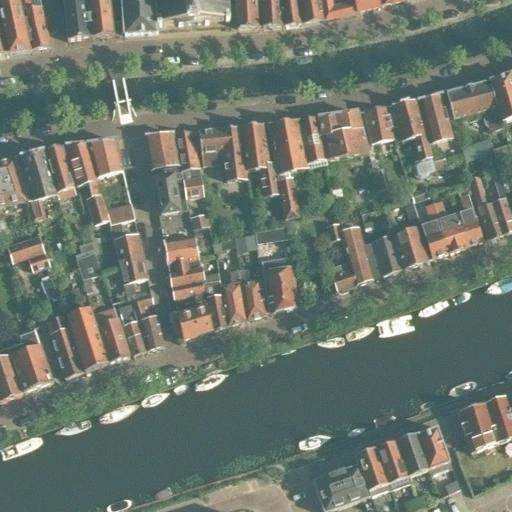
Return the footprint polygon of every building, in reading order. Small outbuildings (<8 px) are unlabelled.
[(0,0),(0,20),(7,52),(7,53),(29,49),(18,0),(0,0)] [(18,0),(29,49),(48,46),(48,45),(40,5),(38,0),(18,0)] [(84,0),(60,0),(66,40),(89,37),(84,0)] [(108,0),(84,0),(89,37),(112,34),(108,0)] [(152,0),(119,0),(122,34),(156,32),(156,31),(155,25),(154,25),(152,0)] [(152,0),(154,25),(155,25),(160,25),(160,24),(186,21),(195,21),(222,19),(223,20),(228,20),(226,0),(152,0)] [(255,0),(232,0),(234,25),(234,27),(257,26),(255,0)] [(257,0),(260,25),(281,24),(278,0),(257,0)] [(278,0),(281,24),(282,24),(301,22),(297,0),(278,0)] [(297,0),(301,22),(322,18),(318,0),(297,0)] [(351,0),(355,12),(400,0),(351,0)] [(511,86),(507,73),(486,80),(500,122),(511,117),(511,86)] [(459,87),(456,88),(464,115),(483,110),(488,131),(501,127),(500,122),(486,80),(459,87)] [(456,88),(444,91),(451,119),(464,115),(456,88)] [(440,92),(415,98),(431,161),(437,159),(442,157),(442,156),(437,140),(451,136),(440,94),(440,92)] [(389,105),(385,106),(391,127),(394,126),(398,140),(411,137),(417,159),(413,160),(410,165),(413,176),(418,178),(425,176),(428,172),(434,170),(433,168),(445,165),(444,164),(442,157),(437,159),(431,161),(415,98),(407,100),(388,104),(389,105)] [(385,106),(363,111),(370,143),(394,138),(391,127),(385,106)] [(355,110),(315,116),(324,159),(367,153),(361,128),(360,128),(355,111),(355,110)] [(315,116),(296,119),(305,163),(307,163),(324,159),(315,116)] [(296,119),(266,124),(275,174),(308,167),(307,163),(305,163),(296,119)] [(261,123),(239,126),(245,170),(256,169),(261,197),(266,196),(278,194),(275,179),(275,180),(272,161),(267,162),(261,123)] [(195,130),(192,130),(195,148),(198,147),(200,166),(222,164),(224,181),(245,179),(244,170),(245,170),(239,126),(218,128),(195,130)] [(192,130),(173,132),(179,164),(186,198),(191,197),(202,195),(198,167),(195,148),(192,130)] [(169,132),(143,135),(149,169),(156,168),(179,164),(173,132),(169,132)] [(113,139),(86,142),(95,177),(121,170),(113,139)] [(483,140),(472,144),(475,154),(486,150),(483,140)] [(86,142),(64,145),(76,186),(86,183),(89,196),(83,197),(92,225),(106,220),(95,177),(86,142)] [(507,142),(491,148),(495,160),(511,154),(507,142)] [(469,145),(460,148),(460,150),(463,158),(463,160),(473,157),(476,156),(475,154),(472,144),(469,145)] [(59,145),(42,148),(56,194),(57,198),(74,192),(72,185),(59,145)] [(42,148),(13,156),(28,200),(27,200),(32,219),(43,217),(38,198),(56,194),(42,148)] [(456,151),(442,156),(442,157),(444,164),(459,159),(463,158),(460,150),(456,151)] [(0,158),(0,205),(10,204),(24,200),(25,201),(27,200),(28,200),(13,156),(12,156),(0,158)] [(157,175),(152,176),(158,212),(159,213),(180,210),(186,208),(184,198),(186,198),(179,164),(156,168),(157,175)] [(495,165),(488,167),(498,198),(489,201),(501,235),(511,230),(511,216),(506,198),(495,165)] [(376,168),(371,169),(372,171),(377,190),(386,187),(380,167),(376,168)] [(477,175),(468,178),(470,185),(468,186),(486,239),(500,235),(501,235),(489,201),(484,202),(477,175)] [(289,177),(275,179),(278,194),(282,219),(297,217),(289,177)] [(423,186),(408,191),(411,198),(412,202),(417,200),(427,197),(423,186)] [(456,212),(453,213),(464,247),(481,241),(463,187),(455,190),(457,196),(461,210),(456,212)] [(387,197),(384,188),(377,190),(379,199),(387,197)] [(437,194),(430,196),(432,202),(449,252),(464,247),(453,213),(445,215),(440,200),(439,200),(437,194)] [(411,198),(402,201),(409,224),(418,220),(414,208),(412,202),(411,198)] [(427,221),(419,224),(430,258),(449,252),(432,202),(423,205),(427,221)] [(116,206),(104,208),(108,224),(120,222),(133,219),(130,203),(116,206)] [(205,212),(188,216),(190,227),(190,229),(208,225),(205,212)] [(120,222),(108,224),(111,238),(115,257),(140,251),(135,232),(123,235),(120,222)] [(330,278),(323,280),(328,293),(335,291),(335,292),(337,292),(340,292),(347,290),(349,287),(371,279),(361,244),(357,226),(339,229),(337,222),(324,225),(328,241),(340,239),(345,261),(330,267),(332,273),(329,274),(330,278)] [(371,224),(363,227),(365,237),(374,234),(371,224)] [(284,226),(253,231),(253,232),(253,233),(254,243),(255,243),(286,238),(284,226)] [(415,226),(390,234),(400,269),(426,260),(415,226)] [(190,227),(180,228),(181,238),(191,236),(190,229),(190,227)] [(38,233),(22,239),(28,257),(43,251),(38,233)] [(253,233),(232,237),(234,246),(235,252),(255,248),(254,243),(253,233)] [(367,242),(361,244),(371,279),(381,275),(400,269),(390,234),(390,233),(375,239),(369,240),(370,241),(367,242)] [(172,239),(162,241),(166,269),(169,286),(200,279),(202,287),(217,284),(218,284),(217,271),(210,273),(202,274),(200,266),(199,266),(198,259),(193,235),(191,236),(181,238),(172,239)] [(22,239),(6,245),(10,263),(26,258),(26,257),(28,257),(22,239)] [(79,252),(73,254),(74,257),(93,250),(90,240),(77,244),(79,252)] [(28,257),(26,257),(26,258),(31,272),(49,266),(43,251),(28,257)] [(93,251),(74,258),(80,278),(89,276),(99,274),(93,251)] [(140,251),(115,257),(121,284),(124,298),(125,298),(133,295),(130,282),(146,278),(140,251)] [(289,256),(259,261),(261,270),(267,312),(296,304),(290,265),(291,265),(289,256)] [(245,268),(237,270),(243,320),(263,314),(259,278),(247,280),(245,268)] [(218,284),(224,326),(243,320),(237,270),(228,271),(229,282),(218,284)] [(89,276),(80,278),(85,292),(90,290),(89,276)] [(49,277),(39,280),(47,300),(57,296),(49,277)] [(200,279),(169,286),(172,298),(192,294),(194,307),(205,305),(202,287),(200,279)] [(217,284),(202,287),(205,305),(211,329),(224,326),(218,284),(217,284)] [(77,286),(63,291),(68,304),(82,299),(77,286)] [(133,295),(125,298),(126,299),(130,298),(130,302),(131,302),(146,350),(162,345),(154,315),(144,318),(140,303),(151,301),(149,293),(133,297),(133,295)] [(130,302),(116,306),(118,311),(131,355),(146,350),(131,302),(130,302)] [(194,307),(174,313),(181,339),(212,330),(211,329),(205,305),(194,307)] [(66,315),(64,315),(82,372),(83,373),(106,364),(95,326),(91,314),(89,307),(66,315)] [(101,311),(91,314),(95,326),(106,364),(128,356),(116,318),(113,307),(101,311)] [(58,316),(44,321),(63,378),(82,372),(64,315),(64,314),(58,316)] [(18,342),(6,346),(21,394),(52,383),(52,382),(39,345),(33,328),(15,334),(18,342)] [(0,400),(21,394),(6,346),(0,348),(0,400)] [(511,423),(502,394),(456,412),(469,453),(511,437),(511,423)] [(434,426),(414,433),(421,451),(427,469),(426,470),(428,475),(450,468),(441,443),(435,426),(434,426)] [(414,433),(394,440),(400,457),(407,477),(407,476),(426,470),(427,469),(421,451),(414,433)] [(394,440),(373,448),(380,466),(388,490),(389,490),(409,482),(407,476),(407,477),(400,457),(394,440)] [(359,453),(353,455),(356,463),(368,497),(369,497),(388,490),(380,466),(373,448),(359,453)] [(356,463),(310,480),(321,511),(327,511),(330,511),(362,500),(369,497),(368,497),(356,463)] [(454,479),(442,485),(447,494),(459,488),(454,479)] [(426,492),(414,497),(418,507),(430,501),(426,492)] [(369,497),(362,500),(365,509),(373,507),(369,497)] [(414,497),(402,503),(406,511),(418,507),(414,497)]
